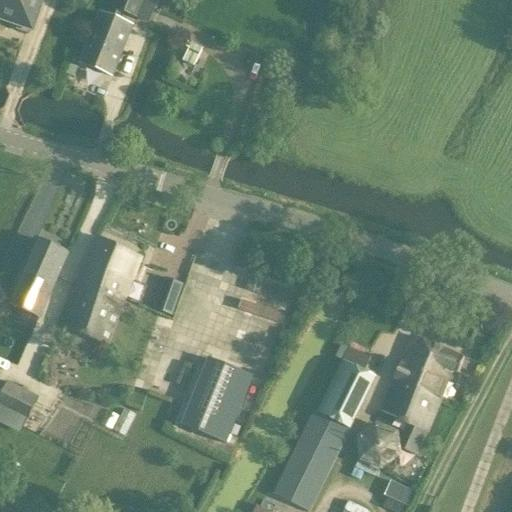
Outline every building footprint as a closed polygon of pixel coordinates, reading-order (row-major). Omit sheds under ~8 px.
[(32,30),(42,0),(13,0),(14,1),(11,0),(9,0),(8,3),(0,0),(0,19),(16,25),(17,30),(26,33),(30,30),(32,30)] [(90,39),(122,52),(132,27),(118,21),(121,13),(136,19),(143,0),(116,0),(109,18),(100,14),(90,39)] [(112,77),(122,52),(90,39),(80,64),(112,77)] [(194,67),(202,50),(192,45),(184,62),(194,67)] [(78,68),(71,65),(66,75),(74,78),(78,68)] [(105,345),(143,258),(97,238),(60,325),(105,345)] [(39,318),(67,254),(36,240),(8,304),(39,318)] [(164,280),(154,309),(172,316),(182,286),(164,280)] [(239,327),(281,339),(292,301),(249,289),(239,327)] [(394,379),(441,398),(452,372),(458,375),(464,359),(412,337),(394,379)] [(342,346),(336,359),(342,362),(349,349),(342,346)] [(342,362),(364,372),(370,360),(349,349),(342,362)] [(208,359),(181,426),(226,445),(253,377),(208,359)] [(317,413),(350,430),(375,378),(364,372),(342,362),(317,413)] [(417,456),(441,398),(394,379),(381,411),(384,414),(409,425),(401,444),(402,450),(417,456)] [(8,383),(0,397),(0,408),(26,422),(38,398),(8,383)] [(309,511),(350,430),(317,413),(314,412),(273,495),(306,511),(309,511)] [(401,457),(399,434),(376,424),(356,438),(359,462),(380,471),(382,472),(401,457)] [(380,471),(359,462),(358,461),(355,469),(377,479),(380,471)] [(360,481),(363,473),(355,469),(351,477),(360,481)] [(411,510),(417,495),(391,482),(385,497),(387,498),(409,509),(411,510)] [(387,498),(383,507),(393,511),(407,511),(409,509),(387,498)] [(367,511),(348,503),(344,511),(345,511),(367,511)]
